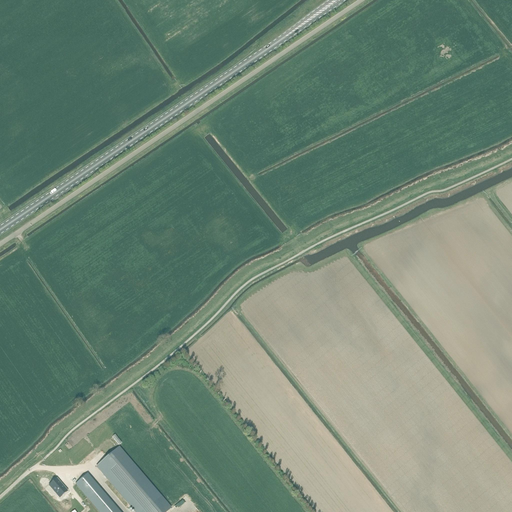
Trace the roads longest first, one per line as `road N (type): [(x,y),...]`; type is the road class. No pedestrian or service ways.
road 1 (unclassified): [(0,245),(363,0)]
road 2 (primary): [(0,230),(338,0)]
